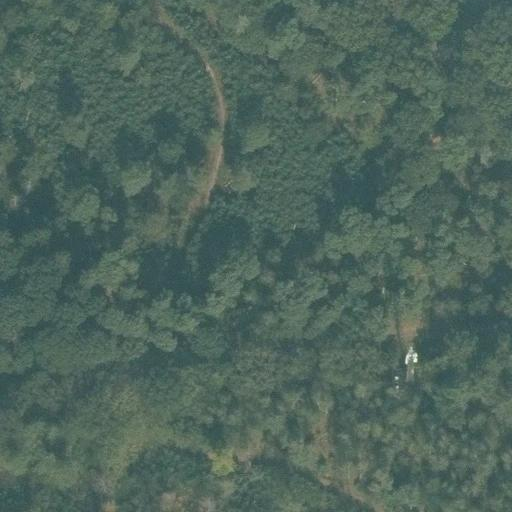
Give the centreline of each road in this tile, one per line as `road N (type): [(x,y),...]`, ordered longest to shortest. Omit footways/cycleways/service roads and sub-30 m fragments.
road 1 (track): [(0,400),(511,326)]
road 2 (unclassified): [(511,89),(354,0)]
